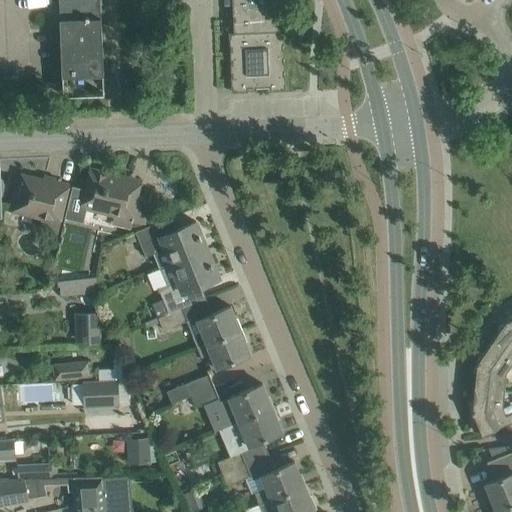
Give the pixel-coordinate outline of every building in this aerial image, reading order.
[(102,70),(102,75),(103,75),(99,0),(82,0),(59,1),(62,90),(64,90),(63,71),(72,71),(72,72),(75,72),(75,71),(102,70)] [(231,0),(233,33),(229,33),(231,91),(248,90),(248,88),(269,88),(269,90),(285,89),(283,31),(278,31),(278,10),(282,10),(281,0),(231,0)] [(66,218),(83,222),(86,208),(114,216),(111,225),(131,230),(133,221),(143,224),(145,216),(150,197),(139,194),(142,183),(126,179),(90,170),(88,181),(86,189),(73,186),(66,218)] [(9,208),(42,216),(40,227),(55,231),(66,186),(17,174),(13,194),(9,208)] [(163,220),(136,231),(146,256),(154,252),(161,268),(161,269),(207,249),(196,221),(168,232),(163,220)] [(153,307),(132,316),(136,327),(145,323),(144,322),(182,307),(205,297),(201,290),(193,293),(191,288),(218,277),(207,249),(161,269),(161,268),(147,274),(154,290),(147,293),(153,307)] [(95,277),(82,278),(84,293),(93,292),(95,277)] [(230,305),(197,319),(202,332),(192,336),(197,347),(240,329),(230,305)] [(163,330),(187,321),(182,307),(144,322),(145,323),(146,327),(160,322),(163,330)] [(74,312),(76,344),(101,343),(99,311),(74,312)] [(506,320),(503,323),(504,324),(491,343),(511,357),(511,318),(506,321),(506,320)] [(197,347),(201,357),(206,355),(211,369),(250,354),(240,329),(197,347)] [(478,361),(477,361),(476,364),(477,364),(474,387),(504,390),(506,373),(510,366),(511,367),(511,357),(491,343),(478,361)] [(54,365),(55,381),(85,378),(83,362),(54,365)] [(113,367),(97,368),(98,380),(118,380),(121,380),(120,363),(113,363),(113,367)] [(213,386),(208,373),(166,391),(172,404),(174,403),(174,402),(213,386)] [(82,381),(83,406),(119,405),(118,380),(98,380),(82,381)] [(219,401),(229,425),(272,408),(262,383),(254,387),(244,391),(228,397),(219,401)] [(218,397),(213,386),(190,395),(195,407),(204,404),(218,398),(218,397)] [(472,413),(481,435),(511,421),(511,411),(505,414),(502,407),(504,390),(474,387),(472,409),(471,410),(472,413)] [(272,408),(229,425),(228,426),(238,449),(240,448),(262,439),(263,439),(282,431),(272,408)] [(127,437),(128,461),(150,460),(149,436),(127,437)] [(0,439),(0,454),(15,454),(14,439),(0,439)] [(217,461),(222,474),(247,464),(241,450),(217,461)] [(511,452),(511,451),(486,461),(494,480),(485,483),(496,511),(511,504),(511,452)] [(254,492),(259,503),(304,484),(294,461),(285,464),(275,469),(260,475),(265,488),(254,492)] [(19,477),(50,476),(59,476),(59,463),(19,464),(19,477)] [(247,464),(222,474),(223,475),(227,484),(245,477),(251,475),(247,464)] [(130,511),(127,475),(100,478),(103,502),(103,511),(130,511)] [(100,476),(73,477),(74,490),(75,505),(103,502),(100,478),(100,476)] [(0,505),(28,500),(28,498),(46,495),(44,484),(67,483),(68,491),(74,490),(73,477),(24,478),(0,479),(0,505)] [(304,484),(259,503),(259,504),(262,511),(306,511),(314,509),(316,508),(311,495),(308,496),(304,484)] [(103,511),(103,502),(75,505),(75,511),(103,511)]
